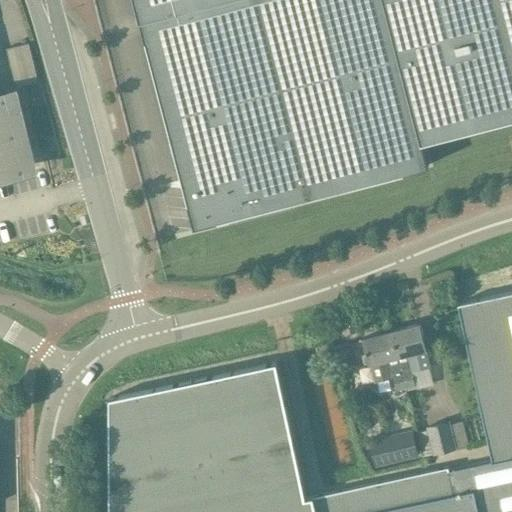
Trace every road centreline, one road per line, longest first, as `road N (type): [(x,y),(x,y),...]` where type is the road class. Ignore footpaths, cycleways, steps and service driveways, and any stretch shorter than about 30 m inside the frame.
road 1 (tertiary): [(137,339),(296,299),(511,219)]
road 2 (unclassified): [(137,339),(42,0)]
road 3 (tertiary): [(51,511),(55,417),(77,377)]
